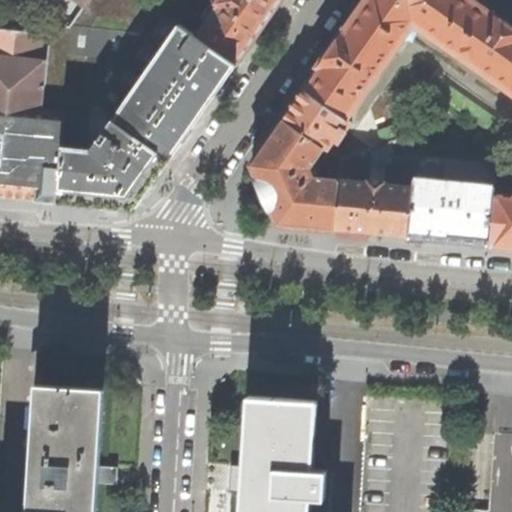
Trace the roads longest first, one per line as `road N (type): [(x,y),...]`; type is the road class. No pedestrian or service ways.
road 1 (residential): [(174,338),(511,363)]
road 2 (residential): [(511,282),(178,239)]
road 3 (residential): [(323,0),(182,211),(178,239)]
road 4 (residential): [(178,239),(0,232)]
road 5 (residential): [(0,317),(174,338)]
road 6 (residential): [(174,338),(170,511)]
